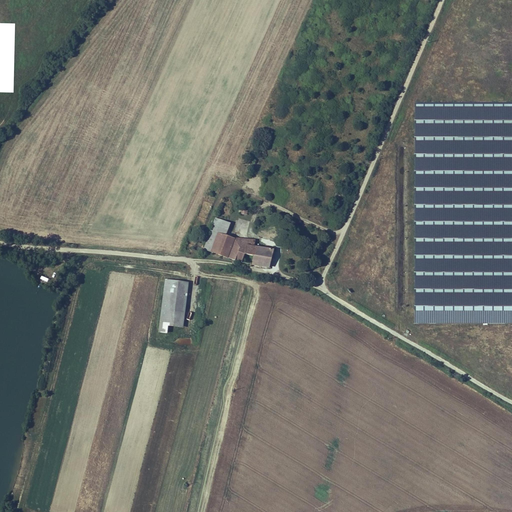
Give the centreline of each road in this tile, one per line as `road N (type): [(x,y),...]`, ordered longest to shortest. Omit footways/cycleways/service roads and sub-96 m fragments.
road 1 (unclassified): [(342,234),(320,287),(511,402)]
road 2 (unclassified): [(441,0),(342,234)]
road 3 (unknown): [(191,258),(320,287)]
